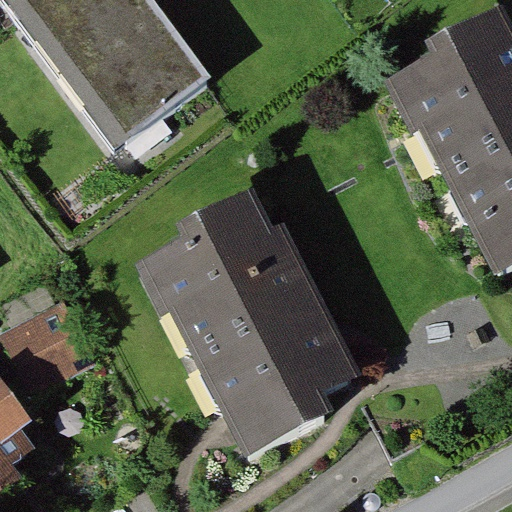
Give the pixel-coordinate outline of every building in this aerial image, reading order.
[(214,98),(140,0),(0,0),(0,8),(119,168),(214,98)] [(432,78),(386,101),(413,155),(423,150),(496,296),(511,287),(511,40),(505,27),(426,66),(432,78)] [(182,262),(137,285),(166,341),(175,337),(225,436),(246,476),(330,434),(320,413),(362,392),(333,335),(285,240),(273,246),(255,210),(176,250),(182,262)] [(52,303),(0,327),(0,379),(12,404),(84,369),(52,303)] [(0,417),(0,488),(34,464),(0,417)]
